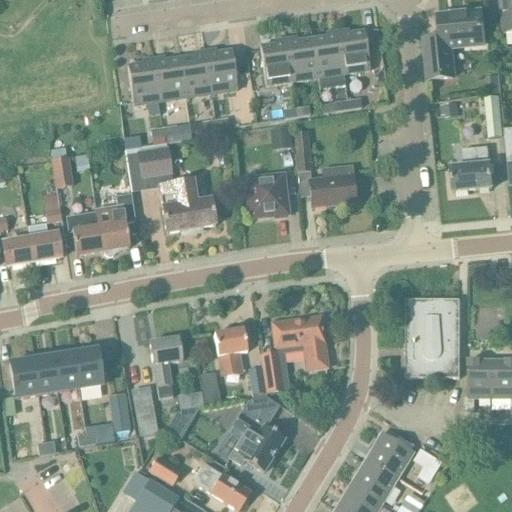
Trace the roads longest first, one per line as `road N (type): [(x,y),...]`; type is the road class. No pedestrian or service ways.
road 1 (tertiary): [(0,322),(41,305),(357,256)]
road 2 (residential): [(294,511),(358,394),(364,346),(357,256)]
road 3 (residential): [(414,250),(404,165),(413,118),(404,0)]
road 4 (residential): [(118,26),(284,0)]
